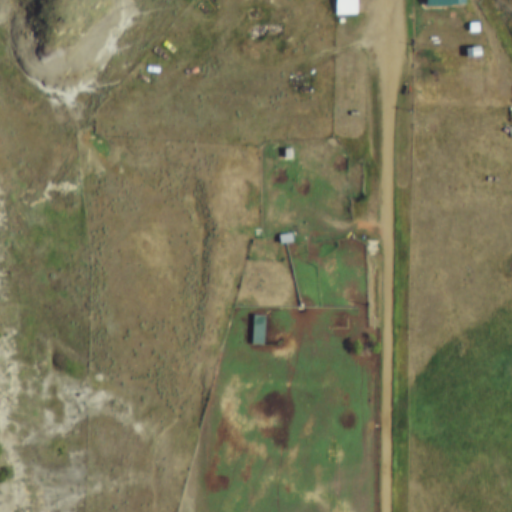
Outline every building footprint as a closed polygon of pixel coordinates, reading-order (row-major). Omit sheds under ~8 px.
[(335,0),(336,15),(355,15),(355,0),(335,0)] [(461,9),(471,9),(471,19),(461,19),(461,9)] [(462,34),(472,34),(472,41),(462,42),(462,34)] [(473,42),(482,42),(484,85),(475,85),(473,42)] [(482,98),(489,98),(488,56),(481,56),(482,98)] [(276,135),(284,135),(284,144),(276,144),(276,135)] [(349,182),(327,182),(327,200),(349,200),(349,182)] [(270,222),(283,219),(285,229),(272,231),(270,222)] [(246,302),(258,302),(257,330),(246,330),(246,302)] [(240,337),(250,343),(264,319),(254,313),(240,337)]
